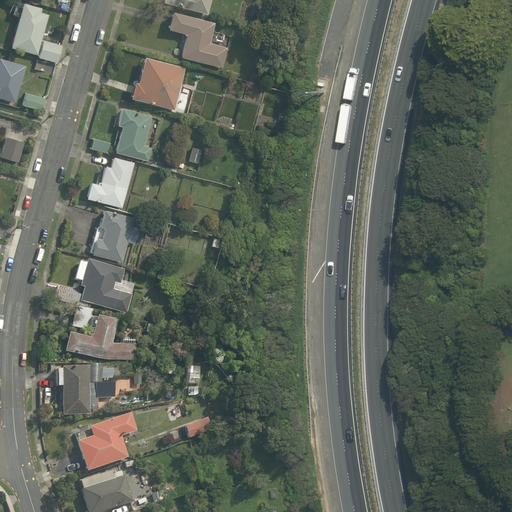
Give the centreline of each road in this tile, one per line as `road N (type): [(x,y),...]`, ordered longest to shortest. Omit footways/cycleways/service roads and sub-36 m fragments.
road 1 (motorway): [(423,0),(393,122),(378,254),(380,387),(396,511)]
road 2 (motorway): [(356,511),(341,405),(338,239),(353,108),(377,0)]
road 3 (residential): [(99,0),(19,295),(17,454)]
